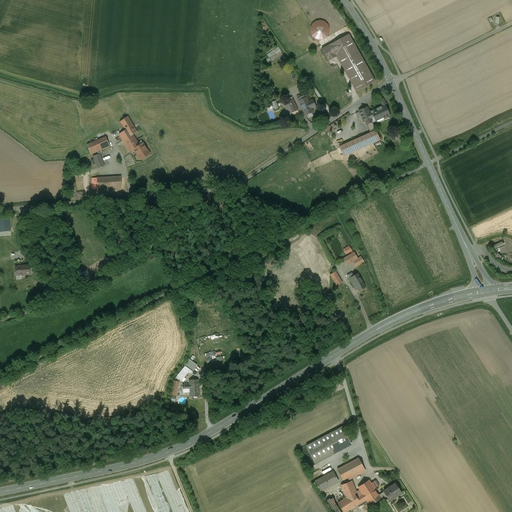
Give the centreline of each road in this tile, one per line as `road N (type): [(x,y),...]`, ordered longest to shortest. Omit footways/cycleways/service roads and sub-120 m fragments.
road 1 (secondary): [(0,492),(181,447),(371,332),(415,310),(487,291)]
road 2 (unclassified): [(391,82),(232,188),(0,209)]
road 3 (track): [(232,188),(72,299),(0,320)]
road 4 (tertiary): [(391,82),(487,291)]
road 5 (unclassified): [(511,23),(391,82)]
